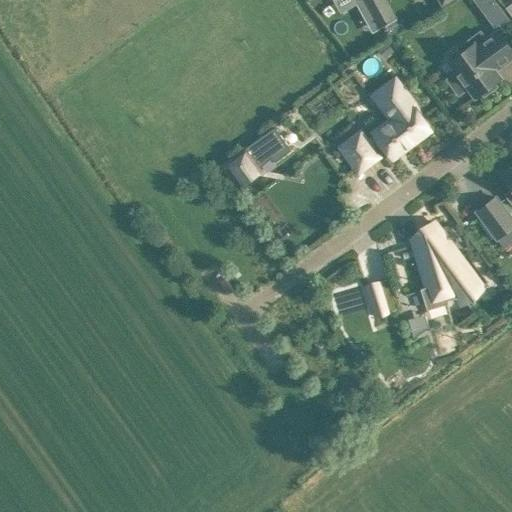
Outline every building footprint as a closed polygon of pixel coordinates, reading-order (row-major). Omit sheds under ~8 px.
[(363,0),(379,29),(397,19),(386,0),(363,0)] [(496,1),(483,11),(493,27),(498,24),(503,29),(511,22),(496,1)] [(468,87),(475,97),(482,92),(484,95),(497,86),(495,83),(501,78),(495,70),(511,57),(511,49),(498,30),(486,39),(484,36),(476,41),(473,36),(458,47),(461,52),(449,61),(456,71),(447,78),(458,94),(468,87)] [(388,42),(378,49),(386,59),(395,51),(388,42)] [(339,146),(358,172),(380,156),(378,153),(384,149),(392,159),(432,129),(414,105),(416,103),(396,77),(372,95),(391,120),(373,134),(367,139),(361,130),(339,146)] [(248,144),(219,165),(237,189),(263,170),(261,167),(272,158),(275,162),(291,150),(275,127),(249,145),(248,144)] [(511,164),(504,171),(506,174),(503,176),(511,188),(506,193),(511,201),(511,164)] [(511,218),(496,197),(477,211),(497,238),(505,249),(511,243),(511,230),(510,228),(511,226),(511,218)] [(427,235),(413,239),(427,288),(422,289),(428,308),(447,302),(446,298),(461,294),(465,300),(483,286),(449,241),(445,242),(441,231),(435,222),(424,230),(427,235)] [(277,236),(274,238),(278,243),(289,235),(285,230),(281,233),(280,230),(275,234),(277,236)] [(389,280),(381,283),(367,287),(375,314),(397,307),(389,280)]
